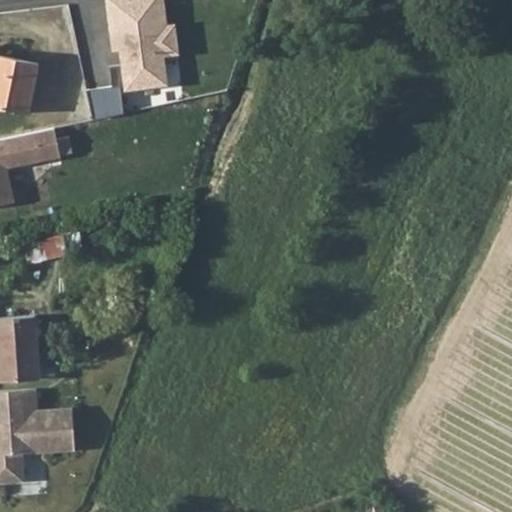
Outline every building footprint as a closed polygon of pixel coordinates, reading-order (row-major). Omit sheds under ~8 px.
[(158,0),(99,0),(106,50),(114,51),(119,87),(162,82),(158,55),(174,53),(171,22),(163,22),(158,0)] [(0,114),(22,119),(33,70),(0,63),(0,114)] [(51,136),(49,126),(0,135),(0,200),(10,198),(2,167),(71,152),(66,134),(51,136)] [(29,241),(32,260),(73,255),(70,235),(29,241)] [(0,309),(0,372),(34,371),(31,308),(0,309)] [(31,387),(0,387),(0,480),(19,480),(17,452),(69,449),(65,406),(32,407),(31,387)]
